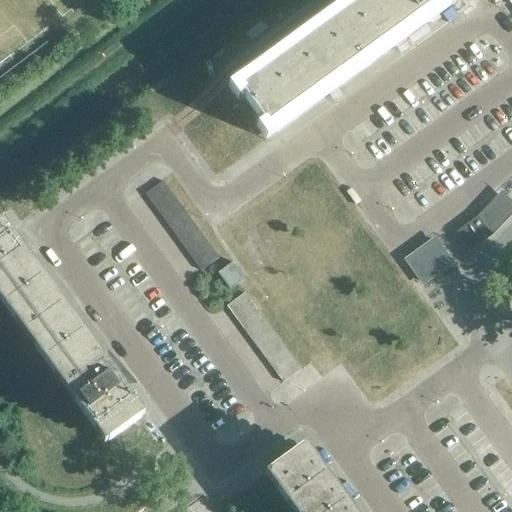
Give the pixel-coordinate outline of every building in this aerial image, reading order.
[(362,0),(330,23),(238,89),(267,129),(444,0),(362,0)] [(152,204),(169,191),(162,181),(145,194),(152,204)] [(159,213),(176,201),(169,191),(152,204),(159,213)] [(176,201),(159,213),(166,223),(183,210),(176,201)] [(496,201),(478,219),(462,231),(474,247),(490,235),(510,215),(496,201)] [(183,210),(166,223),(173,232),(190,220),(183,210)] [(190,220),(173,232),(180,242),(197,229),(190,220)] [(106,371),(0,226),(0,293),(108,442),(140,418),(123,394),(131,388),(114,365),(106,371)] [(197,229),(180,242),(186,252),(204,239),(197,229)] [(204,239),(186,252),(193,261),(211,249),(204,239)] [(434,240),(406,260),(423,283),(450,263),(434,240)] [(211,249),(193,261),(200,271),(217,257),(211,249)] [(218,274),(229,289),(244,279),(233,263),(218,274)] [(233,316),(250,303),(243,294),(226,306),(233,316)] [(240,325),(257,313),(250,303),(233,316),(240,325)] [(247,335),(264,323),(257,313),(240,325),(247,335)] [(254,344),(271,332),(264,323),(247,335),(254,344)] [(261,354),(278,342),(271,332),(254,344),(261,354)] [(268,363),(285,351),(278,342),(261,354),(268,363)] [(275,373),(292,361),(285,351),(268,363),(275,373)] [(275,373),(282,383),(299,370),(292,361),(275,373)] [(268,472),(297,511),(346,511),(301,449),(268,472)]
